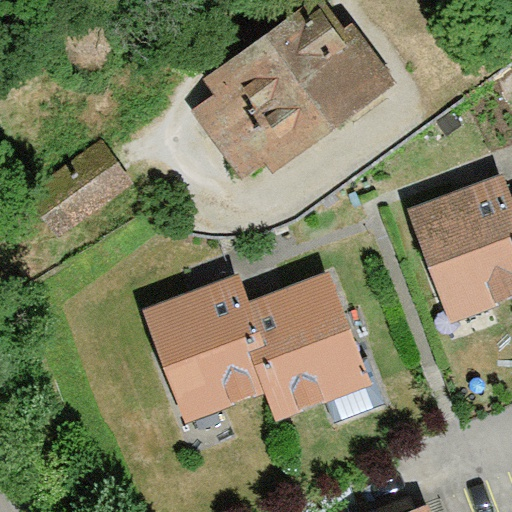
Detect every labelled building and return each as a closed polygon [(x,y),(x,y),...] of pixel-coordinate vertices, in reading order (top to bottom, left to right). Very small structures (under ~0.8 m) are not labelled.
[(182,90),(259,191),(400,83),(336,0),(299,0),(194,81),(182,90)] [(22,202),(53,244),(134,186),(104,144),(22,202)] [(488,187),(418,213),(462,327),(511,308),(511,190),(508,179),(488,187)] [(288,387),(299,416),(379,386),(336,274),(286,293),(257,303),(288,387)] [(224,289),(155,314),(196,422),(288,387),(257,303),(248,280),(224,289)]
